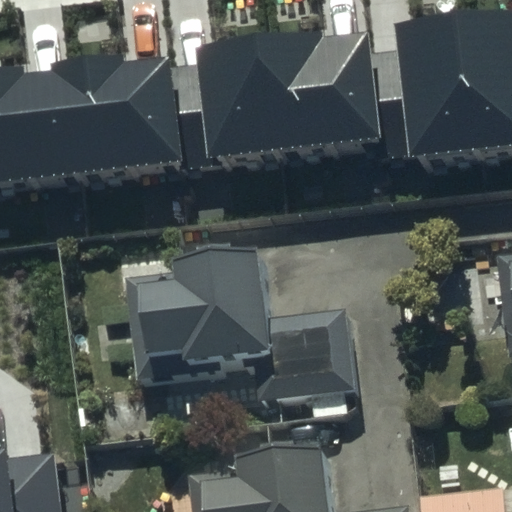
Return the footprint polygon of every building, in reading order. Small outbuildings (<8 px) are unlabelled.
[(511,41),(472,46),(486,178),(511,176),(511,41)] [(486,178),(472,46),(409,53),(410,63),(373,67),(385,167),(385,171),(421,168),(423,185),(486,178)] [(385,167),(373,67),(372,61),(340,65),(337,59),(274,66),(288,179),(385,167)] [(288,179),(274,66),(211,73),(212,83),(181,86),(193,183),(222,180),(223,187),(288,179)] [(193,183),(181,86),(142,92),(141,82),(67,91),(68,99),(81,202),(194,189),(193,183)] [(0,211),(81,202),(68,99),(42,101),(41,94),(0,98),(0,211)] [(131,285),(143,387),(260,374),(263,406),(361,395),(352,314),(279,322),(271,255),(184,264),(185,279),(131,285)] [(196,481),(199,511),(415,511),(415,510),(400,511),(339,511),(332,451),(247,461),(249,475),(196,481)] [(68,511),(62,461),(0,468),(0,511),(68,511)] [(428,505),(428,511),(510,511),(509,496),(428,505)]
